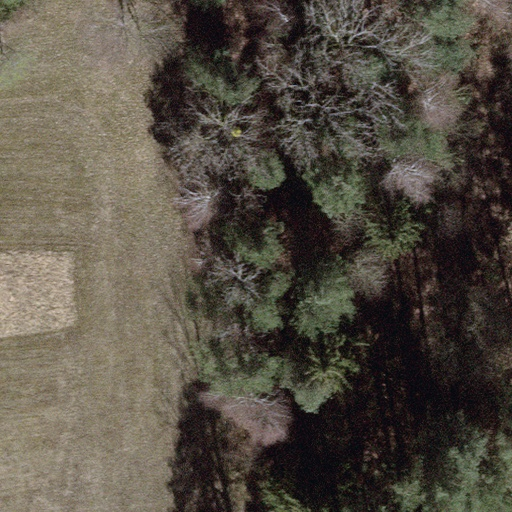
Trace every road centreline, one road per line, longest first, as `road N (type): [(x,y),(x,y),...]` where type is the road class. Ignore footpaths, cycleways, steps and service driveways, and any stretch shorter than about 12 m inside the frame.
road 1 (track): [(176,0),(190,4),(250,166),(259,511)]
road 2 (track): [(388,511),(430,443),(511,387)]
